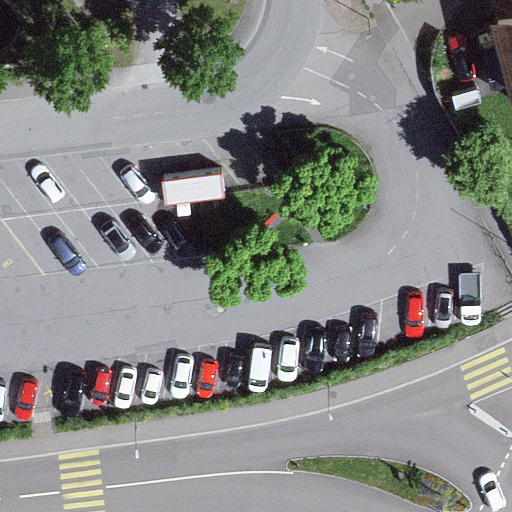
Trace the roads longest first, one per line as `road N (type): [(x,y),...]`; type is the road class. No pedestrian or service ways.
road 1 (tertiary): [(298,0),(287,56),(264,86),(218,105),(0,129)]
road 2 (secondary): [(394,417),(47,496)]
road 3 (secondary): [(47,496),(247,501),(329,511)]
road 4 (secondary): [(511,506),(480,462),(394,417)]
road 5 (secondary): [(511,365),(394,417)]
